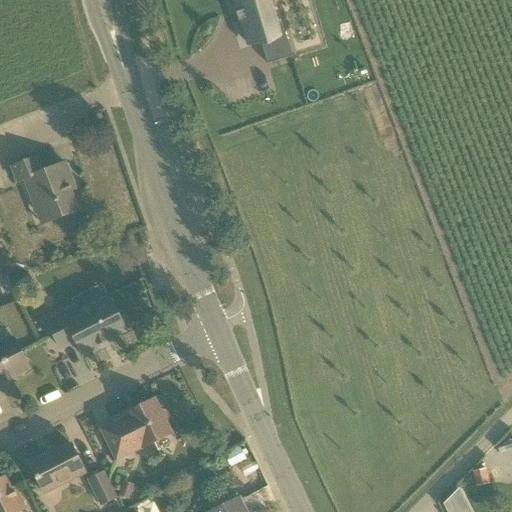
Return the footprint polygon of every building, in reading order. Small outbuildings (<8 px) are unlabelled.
[(241,20),(249,45),(279,36),(268,0),(235,0),(239,12),(236,13),(239,21),(241,20)] [(42,172),(37,159),(13,168),(21,187),(28,184),(43,224),(78,211),(67,183),(72,181),(65,163),(42,172)] [(126,331),(110,299),(64,322),(62,317),(48,324),(61,350),(76,343),(83,357),(101,348),(99,345),(126,331)] [(0,389),(8,385),(5,380),(29,368),(15,337),(0,344),(0,389)] [(144,448),(172,434),(165,421),(168,418),(165,412),(161,412),(154,399),(135,409),(137,412),(127,417),(128,418),(102,431),(116,460),(143,446),(144,448)] [(84,471),(72,445),(48,457),(47,454),(29,463),(43,492),(84,471)] [(486,468),(473,471),(476,485),(489,483),(486,468)] [(101,507),(118,499),(104,473),(88,481),(101,507)] [(13,494),(5,478),(0,479),(0,511),(20,511),(27,509),(18,491),(13,494)] [(246,511),(240,498),(213,511),(246,511)]
